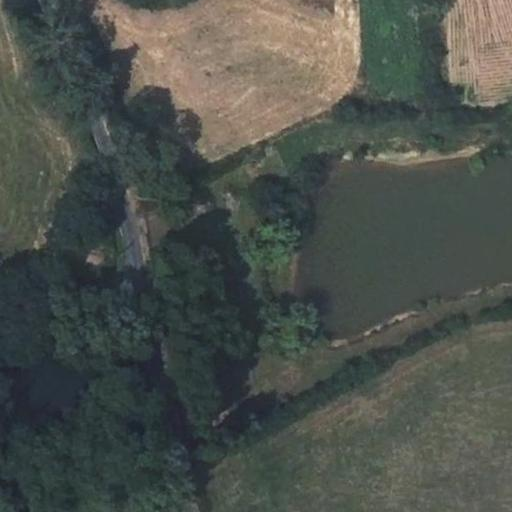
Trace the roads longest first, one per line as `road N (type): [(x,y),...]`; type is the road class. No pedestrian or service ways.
road 1 (residential): [(55,0),(140,245),(134,297)]
road 2 (residential): [(134,297),(190,511)]
road 3 (residential): [(134,297),(0,298)]
